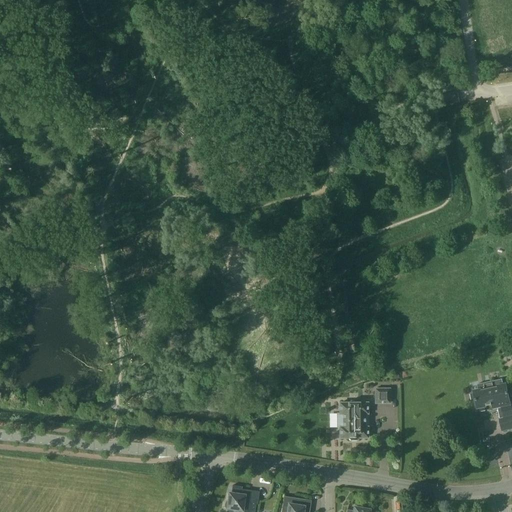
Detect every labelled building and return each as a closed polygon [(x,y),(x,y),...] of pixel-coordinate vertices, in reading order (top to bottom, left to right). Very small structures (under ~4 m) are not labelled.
[(511,0),(491,0),(496,42),(511,39),(511,33),(511,28),(511,0)] [(474,391),(477,408),(491,405),(492,410),(501,408),(510,406),(506,385),(503,385),(502,379),(492,382),(492,383),(484,385),(484,383),(477,385),(478,390),(474,391)] [(389,389),(375,389),(375,404),(389,403),(389,389)] [(367,403),(340,403),(340,438),(349,438),(349,439),(351,440),(357,440),(358,439),(358,438),(368,438),(368,427),(364,427),(364,414),(367,414),(367,403)] [(511,415),(510,406),(501,408),(503,418),(511,416),(511,415)] [(500,419),(502,430),(511,428),(511,416),(503,418),(500,419)] [(239,511),(254,511),(256,505),(250,504),(249,502),(250,492),(242,491),(242,487),(232,486),(231,494),(229,493),(228,502),(227,501),(225,505),(226,508),(227,509),(227,510),(230,511),(234,511),(234,510),(240,511),(239,511)] [(309,511),(310,511),(307,511),(309,501),(284,497),(281,511),(309,511)]
